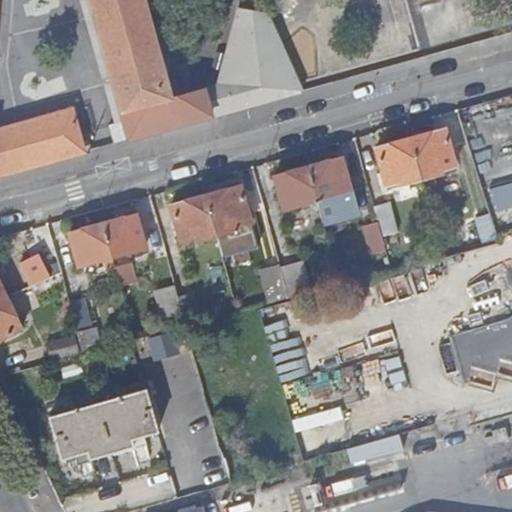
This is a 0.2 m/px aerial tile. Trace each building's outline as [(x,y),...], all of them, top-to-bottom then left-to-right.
[(0,0),(0,175),(84,152),(72,111),(0,129),(0,0),(90,0),(126,129),(119,131),(122,142),(218,115),(219,115),(309,90),(268,22),(239,14),(219,85),(170,98),(166,86),(169,41),(155,45),(142,0),(0,0)] [(412,140),(423,181),(442,175),(441,172),(456,168),(445,131),(412,140)] [(423,181),(412,140),(376,150),(383,174),(386,186),(401,183),(402,186),(423,181)] [(308,168),(318,202),(324,222),(357,213),(341,159),(308,168)] [(284,211),(318,202),(308,168),(275,178),(284,211)] [(386,186),(383,174),(377,176),(381,188),(386,186)] [(206,197),(217,237),(218,237),(224,256),(258,246),(241,187),(206,197)] [(217,237),(206,197),(171,206),(181,243),(196,238),(197,242),(217,237)] [(379,222),(383,236),(398,232),(390,203),(375,207),(379,222)] [(104,224),(113,258),(145,249),(136,216),(104,224)] [(387,251),(383,236),(379,222),(364,227),(372,255),(387,251)] [(113,258),(104,224),(70,235),(79,268),(113,258)] [(40,254),(47,278),(61,272),(55,249),(40,254)] [(302,261),(281,266),(289,295),(289,296),(310,290),(302,261)] [(130,264),(115,267),(121,286),(136,282),(130,264)] [(261,269),(270,300),(289,295),(281,266),(280,264),(261,269)] [(187,324),(176,286),(156,291),(167,329),(187,324)] [(70,300),(78,330),(92,326),(84,297),(70,300)] [(6,298),(0,300),(0,340),(22,330),(6,298)] [(272,304),(279,330),(293,327),(286,300),(272,304)] [(511,315),(457,331),(455,380),(498,382),(498,376),(511,376),(511,315)] [(157,334),(164,361),(178,357),(171,331),(157,334)] [(48,342),(52,358),(78,350),(74,335),(48,342)] [(146,389),(50,418),(63,460),(89,452),(91,458),(134,445),(131,439),(158,430),(146,389)]
